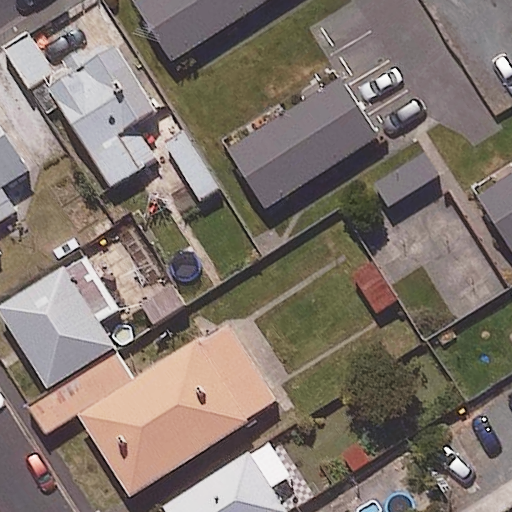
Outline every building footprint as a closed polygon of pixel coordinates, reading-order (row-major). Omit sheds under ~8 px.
[(285,0),(157,0),(143,9),(180,67),(285,0)] [(33,41),(12,54),(36,94),(57,81),(33,41)] [(163,117),(120,55),(53,101),(116,193),(160,164),(139,133),(163,117)] [(383,145),(347,88),(234,159),(270,216),(383,145)] [(33,181),(0,127),(0,226),(18,215),(6,197),(33,181)] [(223,194),(185,135),(166,147),(204,206),(223,194)] [(442,184),(428,161),(379,190),(392,213),(442,184)] [(511,188),(484,206),(511,250),(511,188)] [(399,306),(372,259),(349,272),(377,319),(399,306)] [(1,315),(55,402),(121,360),(102,330),(122,317),(87,261),(1,315)] [(174,286),(140,308),(157,336),(192,314),(174,286)] [(121,360),(55,402),(38,413),(54,438),(81,420),(135,505),(282,412),(232,332),(140,390),(121,360)] [(293,472),(272,437),(168,502),(173,511),(287,511),(292,509),(276,483),(293,472)]
